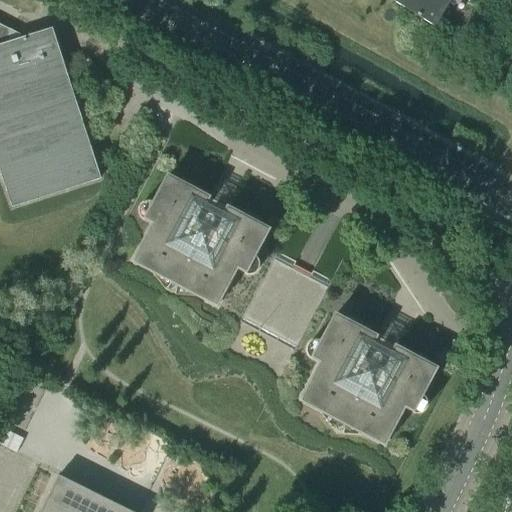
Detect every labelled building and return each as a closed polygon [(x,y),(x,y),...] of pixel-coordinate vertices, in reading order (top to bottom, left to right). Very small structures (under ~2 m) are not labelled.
[(393,0),(392,2),(433,27),(449,0),(393,0)] [(101,179),(55,37),(52,28),(25,37),(0,24),(0,175),(1,175),(12,208),(101,179)] [(208,199),(207,199),(168,178),(146,220),(154,225),(134,264),(216,307),(237,268),(245,273),(268,231),(228,210),(223,219),(203,209),(208,199)] [(274,259),(243,319),(297,347),(328,287),(327,286),(311,278),(310,280),(291,271),(292,268),(276,260),(274,259)] [(436,367),(396,347),(391,356),(371,346),(376,336),(336,314),(314,356),(323,361),(302,399),(384,443),(405,405),(413,410),(436,367)] [(134,511),(59,474),(40,511),(134,511)]
